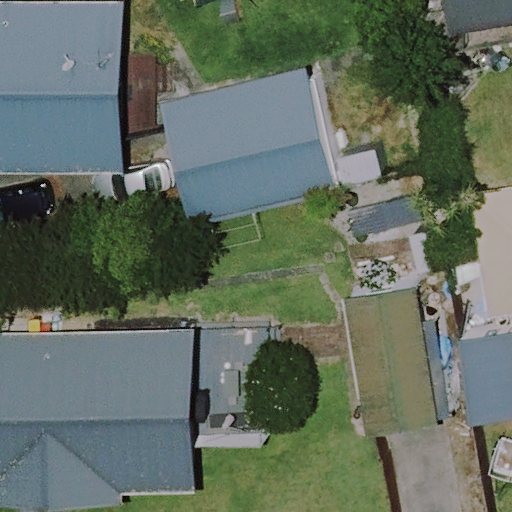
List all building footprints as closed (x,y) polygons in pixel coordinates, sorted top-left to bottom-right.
[(0,0),(0,165),(123,161),(117,0),(0,0)] [(511,0),(436,0),(441,26),(511,16),(511,0)] [(327,185),(296,68),(162,104),(192,220),(327,185)] [(511,181),(463,189),(482,308),(511,302),(511,181)] [(418,270),(354,281),(380,424),(443,412),(418,270)] [(195,450),(259,450),(259,361),(195,361),(195,323),(0,322),(0,499),(133,500),(133,481),(195,481),(195,450)]
